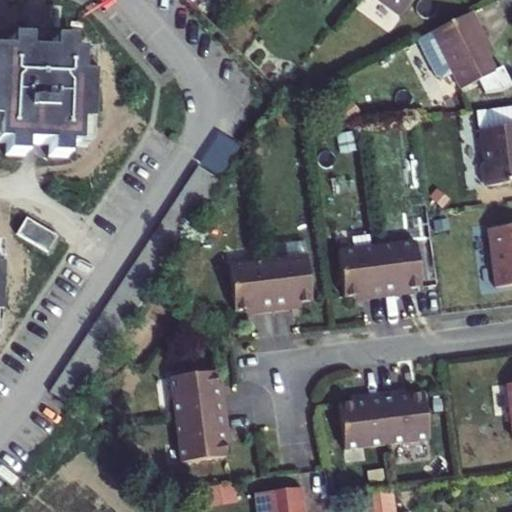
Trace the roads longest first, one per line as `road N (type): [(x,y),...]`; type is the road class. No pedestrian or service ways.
road 1 (residential): [(0,424),(208,119),(201,82),(131,0)]
road 2 (residential): [(293,434),(290,379),(305,363),(511,334)]
